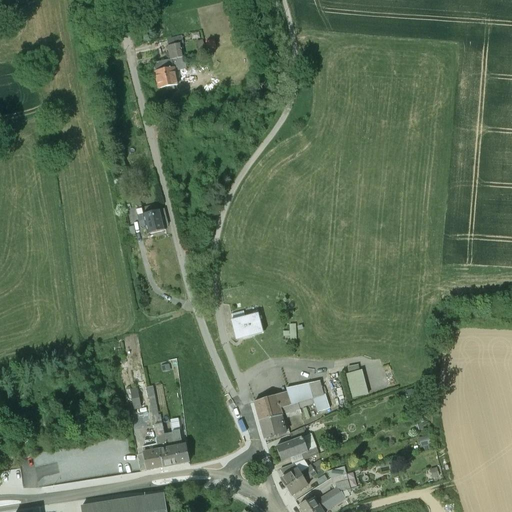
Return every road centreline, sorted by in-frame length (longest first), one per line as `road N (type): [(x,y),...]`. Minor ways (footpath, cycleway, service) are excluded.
road 1 (unclassified): [(247,412),(208,245),(240,176),(289,102),(290,48),(276,0)]
road 2 (unclassified): [(247,412),(199,316),(141,108),(127,0)]
road 3 (secondary): [(0,508),(218,479)]
